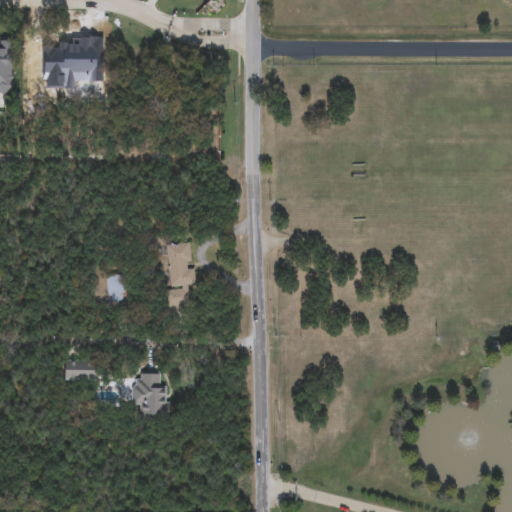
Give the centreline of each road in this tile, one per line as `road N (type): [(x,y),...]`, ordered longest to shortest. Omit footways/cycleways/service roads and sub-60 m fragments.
road 1 (tertiary): [(267,511),(256,0)]
road 2 (residential): [(0,0),(114,4),(196,38),(256,42)]
road 3 (residential): [(258,50),(511,49)]
